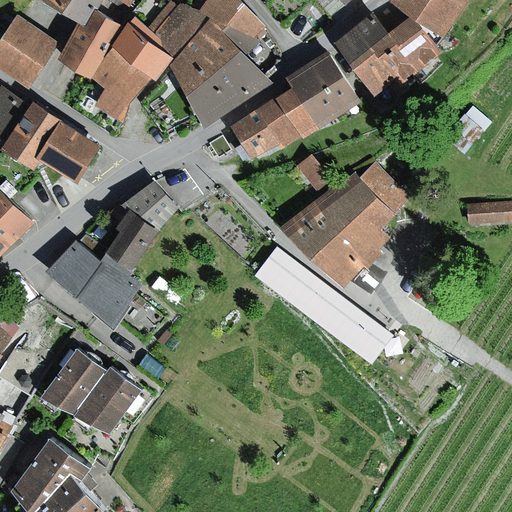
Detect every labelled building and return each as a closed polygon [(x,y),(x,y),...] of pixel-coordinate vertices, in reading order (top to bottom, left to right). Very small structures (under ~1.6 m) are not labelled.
[(98,0),(45,0),(78,19),(84,23),(94,7),(98,0)] [(170,0),(169,0),(147,27),(161,39),(178,55),(212,16),(199,9),(170,0)] [(170,64),(186,93),(240,49),(244,53),(259,41),(255,35),(266,26),(241,0),(205,0),(199,9),(212,16),(178,55),(170,64)] [(436,46),(467,0),(392,0),(390,3),(410,16),(416,19),(436,46)] [(120,23),(94,7),(84,23),(78,19),(59,56),(91,77),(98,64),(103,54),(120,23)] [(401,82),(370,45),(388,31),(373,12),(334,41),(374,97),(379,93),(385,104),(408,91),(401,82)] [(57,42),(15,14),(0,35),(0,66),(28,86),(57,42)] [(133,15),(112,45),(151,76),(154,78),(173,55),(162,48),(161,39),(147,27),(133,15)] [(441,53),(436,46),(416,19),(410,16),(388,31),(370,45),(401,82),(407,79),(405,76),(441,53)] [(112,45),(99,64),(137,91),(151,76),(112,45)] [(240,49),(186,93),(203,127),(273,82),(244,53),(240,49)] [(320,126),(361,100),(328,52),(286,80),(291,86),(320,126)] [(99,64),(98,64),(91,77),(104,87),(129,101),(137,91),(99,64)] [(0,83),(0,132),(6,137),(29,102),(0,83)] [(283,147),(320,126),(291,86),(256,108),(280,142),(283,147)] [(104,87),(95,104),(123,122),(129,101),(104,87)] [(35,154),(59,117),(31,99),(29,102),(6,137),(0,145),(31,166),(35,154)] [(280,142),(256,108),(230,125),(241,142),(234,146),(242,159),(249,155),(251,157),(280,142)] [(463,115),(444,138),(462,154),(482,131),(463,115)] [(100,144),(59,117),(35,154),(76,180),(100,144)] [(317,192),(331,180),(307,154),(293,167),(317,192)] [(397,213),(394,211),(410,196),(375,161),(359,176),(355,172),(338,186),(336,183),(278,225),(342,285),(391,236),(381,227),(397,213)] [(177,207),(154,180),(121,203),(127,209),(99,242),(106,247),(132,265),(158,228),(177,207)] [(0,191),(0,255),(35,224),(0,191)] [(511,200),(468,203),(469,224),(511,221),(511,200)] [(81,242),(76,238),(44,270),(114,324),(142,281),(128,274),(134,267),(132,265),(106,247),(99,242),(87,234),(81,242)] [(393,335),(276,247),(255,274),(372,363),(393,335)] [(0,350),(2,352),(20,328),(10,320),(0,325),(0,350)] [(92,357),(76,347),(41,394),(74,412),(107,368),(92,357)] [(110,364),(107,368),(74,412),(109,430),(141,388),(125,376),(110,364)] [(15,490),(32,511),(103,511),(107,509),(84,483),(96,469),(52,438),(15,490)]
